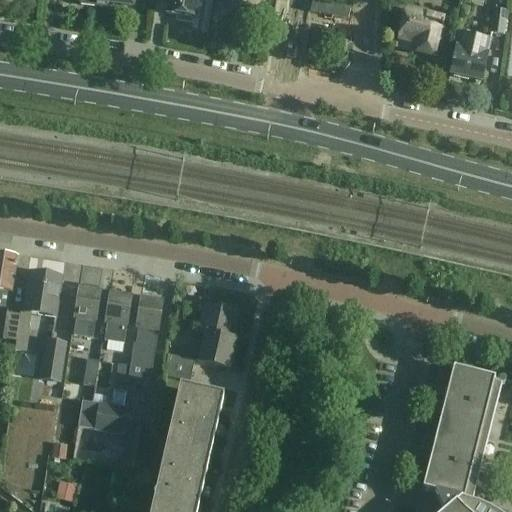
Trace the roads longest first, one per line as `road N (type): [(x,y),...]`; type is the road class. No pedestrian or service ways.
road 1 (primary): [(511,186),(296,129),(0,75)]
road 2 (residential): [(285,85),(0,41)]
road 3 (residential): [(0,224),(282,279)]
road 4 (residential): [(227,511),(282,279)]
road 5 (residential): [(372,511),(423,315)]
road 6 (residential): [(511,144),(355,100)]
road 7 (residential): [(282,279),(423,315)]
